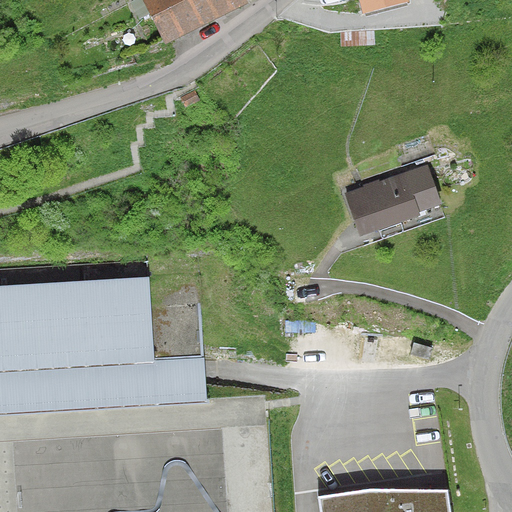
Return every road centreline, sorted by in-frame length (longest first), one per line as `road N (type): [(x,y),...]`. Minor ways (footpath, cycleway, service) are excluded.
road 1 (residential): [(274,0),(180,73),(0,130)]
road 2 (tertiary): [(508,490),(487,430),(485,377),(511,304)]
